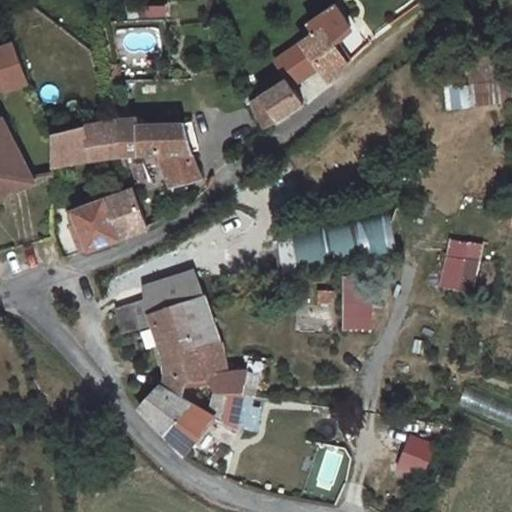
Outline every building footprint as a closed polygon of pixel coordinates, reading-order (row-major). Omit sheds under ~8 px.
[(139,21),(166,20),(165,6),(138,8),(139,21)] [(338,109),(361,90),(335,51),(310,66),(338,109)] [(0,68),(0,108),(11,112),(43,101),(24,63),(0,68)] [(511,103),(511,76),(446,79),(448,107),(511,103)] [(314,129),(297,102),(259,124),(276,157),(314,129)] [(131,140),(142,177),(157,175),(150,150),(141,138),(131,140)] [(0,224),(50,198),(13,139),(0,145),(0,224)] [(69,157),(67,185),(142,177),(131,140),(69,157)] [(207,201),(193,146),(150,150),(157,175),(173,173),(181,205),(207,201)] [(165,245),(151,208),(85,233),(86,235),(81,237),(84,247),(81,249),(90,273),(99,269),(165,245)] [(389,213),(276,240),(284,274),(397,246),(389,213)] [(451,237),(438,287),(471,296),(484,246),(451,237)] [(342,279),(343,330),(373,330),(373,279),(342,279)] [(222,313),(212,291),(158,305),(158,314),(160,319),(163,329),(222,313)] [(203,477),(223,439),(249,446),(262,388),(245,386),(222,313),(163,329),(160,319),(127,327),(130,338),(134,349),(165,341),(176,374),(171,401),(149,421),(192,469),(203,477)] [(511,429),(511,407),(467,386),(458,405),(511,429)] [(425,476),(437,443),(410,434),(398,467),(425,476)]
